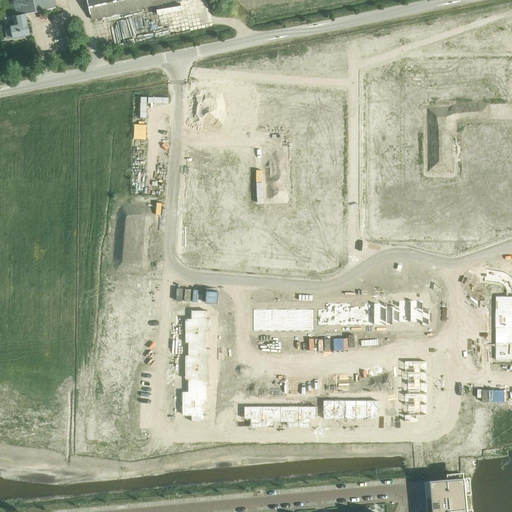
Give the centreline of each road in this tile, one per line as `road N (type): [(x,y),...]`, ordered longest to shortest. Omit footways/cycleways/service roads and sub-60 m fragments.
road 1 (residential): [(456,265),(454,412),(448,427),(424,433),(166,430),(156,415),(166,277)]
road 2 (residential): [(141,511),(402,489),(407,511)]
road 3 (residential): [(365,265),(355,245),(354,19)]
road 4 (residential): [(166,277),(179,54)]
road 5 (residential): [(365,265),(309,285),(166,277)]
road 6 (residential): [(0,89),(179,54)]
road 7 (residential): [(179,54),(354,19)]
